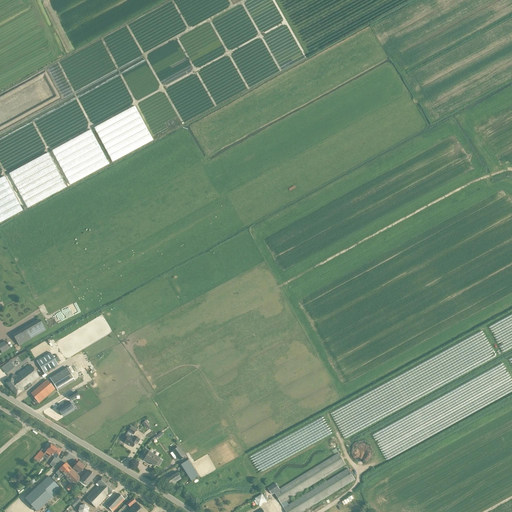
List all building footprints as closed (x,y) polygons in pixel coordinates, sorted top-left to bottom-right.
[(137,106),(95,126),(111,161),(153,141),(137,106)] [(93,130),(52,149),(69,184),(109,165),(93,130)] [(26,207),(67,188),(50,152),(10,172),(26,207)] [(7,176),(0,179),(0,221),(23,212),(7,176)] [(13,335),(19,345),(46,330),(40,320),(13,335)] [(0,343),(0,348),(2,352),(10,349),(6,340),(0,343)] [(36,361),(44,374),(58,366),(50,352),(36,361)] [(10,361),(3,366),(8,372),(14,367),(10,361)] [(77,362),(50,376),(57,390),(84,376),(77,362)] [(12,376),(11,378),(6,383),(11,389),(17,384),(16,383),(19,381),(21,383),(24,381),(24,382),(27,386),(39,377),(31,366),(30,365),(16,376),(15,375),(14,374),(12,376)] [(54,389),(50,384),(47,380),(31,393),(39,402),(54,389)] [(23,388),(27,386),(24,382),(24,381),(21,383),(19,381),(16,383),(17,384),(11,389),(16,395),(24,389),(23,388)] [(69,401),(57,408),(61,415),(73,408),(69,401)] [(131,426),(131,427),(124,438),(126,439),(124,442),(132,447),(136,442),(137,443),(140,439),(134,436),(131,440),(128,438),(131,434),(133,435),(136,430),(131,426)] [(373,451),(373,449),(372,447),(371,445),(369,443),(367,441),(365,440),(363,440),(361,440),(359,440),(357,441),(355,442),(353,443),(352,445),(351,447),(350,449),(350,452),(351,453),(351,456),(352,458),(354,460),(356,461),(357,462),(360,462),(362,462),(364,462),(366,461),(368,460),(370,459),(371,457),(372,455),(373,453),(373,451)] [(44,454),(42,452),(40,451),(36,455),(41,459),(42,457),(47,459),(49,458),(51,455),(50,454),(52,451),(53,451),(56,446),(52,443),(44,454)] [(62,450),(56,446),(53,451),(52,451),(50,454),(51,455),(54,457),(50,465),(53,467),(61,460),(57,457),(62,450)] [(172,451),(178,459),(183,456),(177,448),(172,451)] [(146,450),(141,457),(144,458),(144,460),(148,463),(149,462),(155,465),(158,467),(160,463),(157,462),(159,458),(149,452),(149,451),(146,450)] [(286,511),(302,511),(355,480),(348,469),(289,505),(286,501),(346,465),(339,453),(280,490),(276,483),(268,488),(272,494),(275,493),(286,511)] [(191,481),(199,477),(188,460),(181,465),(191,481)] [(78,461),(72,469),(68,473),(65,476),(67,478),(66,479),(71,483),(66,487),(69,490),(78,481),(81,479),(76,474),(78,472),(79,473),(84,467),(78,461)] [(59,469),(55,473),(58,476),(60,475),(62,473),(62,472),(69,466),(66,463),(59,469)] [(60,475),(58,476),(58,477),(60,479),(64,475),(65,476),(68,473),(72,469),(69,466),(62,472),(62,473),(60,475)] [(88,470),(81,479),(78,481),(85,487),(95,476),(88,470)] [(168,486),(180,479),(176,472),(164,480),(168,486)] [(37,511),(61,489),(48,476),(25,498),(37,511)] [(91,503),(109,483),(103,477),(96,485),(97,486),(86,498),(91,503)] [(115,489),(109,483),(91,503),(96,508),(109,494),(110,495),(115,489)] [(112,511),(124,500),(118,494),(106,506),(112,511)] [(255,499),(260,507),(267,502),(266,500),(268,499),(265,494),(263,495),(262,494),(255,499)] [(77,497),(70,504),(74,508),(81,501),(77,497)] [(129,507),(136,501),(133,498),(126,503),(129,507)] [(144,511),(136,503),(126,511),(144,511)]
